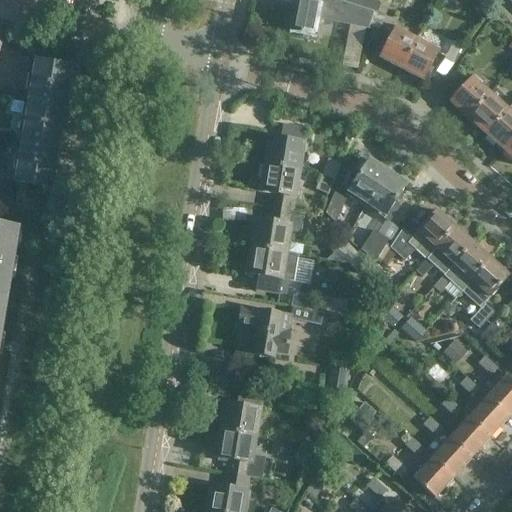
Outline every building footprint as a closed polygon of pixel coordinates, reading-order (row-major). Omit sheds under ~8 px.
[(316,38),(322,4),(298,0),(295,0),(290,33),(316,38)] [(377,14),(382,0),(347,0),(346,4),(359,8),(377,14)] [(379,59),(401,71),(416,42),(403,35),(405,32),(397,27),(379,59)] [(416,42),(401,71),(422,82),(439,50),(431,46),(429,49),(416,42)] [(64,110),(71,70),(35,64),(33,76),(27,75),(24,92),(30,93),(28,104),(64,110)] [(449,103),(467,120),(489,96),(479,87),(482,84),(473,77),(449,103)] [(489,96),(467,120),(485,136),(507,112),(489,96)] [(57,149),(64,110),(28,104),(26,115),(20,114),(17,132),(23,133),(22,143),(57,149)] [(511,116),(507,112),(485,136),(503,152),(511,141),(511,116)] [(269,140),(265,168),(300,174),(303,154),(307,154),(308,146),(304,146),(307,132),(283,128),(281,142),(269,140)] [(511,141),(503,152),(511,160),(511,141)] [(50,189),(57,149),(22,143),(20,155),(14,153),(11,171),(17,172),(15,183),(45,188),(50,189)] [(361,173),(347,195),(346,196),(365,208),(388,174),(369,162),(368,164),(362,160),(356,170),(361,173)] [(328,196),(341,166),(328,161),(315,191),(328,196)] [(300,174),(265,168),(260,195),(272,197),(270,211),(293,215),(296,198),(299,199),(301,192),(297,191),(300,174)] [(388,174),(365,208),(389,224),(400,208),(394,204),(406,186),(388,174)] [(0,194),(10,196),(12,182),(0,179),(0,194)] [(347,199),(335,194),(325,215),(336,225),(347,199)] [(304,217),(293,215),(270,211),(268,224),(256,222),(251,250),(286,256),(289,236),(293,236),(300,237),(304,217)] [(417,233),(418,234),(413,240),(403,231),(390,250),(405,263),(415,251),(426,261),(415,273),(424,281),(435,268),(427,261),(434,253),(454,229),(435,212),(417,233)] [(20,251),(23,237),(17,236),(17,232),(0,229),(0,334),(14,250),(20,251)] [(471,245),(454,229),(434,253),(441,259),(443,257),(453,266),(471,245)] [(376,262),(389,242),(373,232),(360,252),(376,262)] [(349,266),(359,257),(346,243),(336,253),(349,266)] [(461,293),(489,261),(471,245),(453,266),(454,267),(444,277),(443,276),(433,289),(440,295),(450,283),(452,285),(461,293)] [(298,258),(286,256),(251,250),(246,277),(258,279),(256,294),(279,298),(282,281),(286,281),(293,282),(298,258)] [(360,278),(370,269),(359,257),(349,266),(360,278)] [(507,278),(489,261),(461,293),(481,310),(470,323),(479,331),(494,315),(483,304),(507,278)] [(288,333),(290,321),(320,327),(323,315),(291,308),(290,317),(258,311),(257,314),(240,311),(238,327),(258,331),(253,357),(273,361),(274,354),(287,356),(291,333),(288,333)] [(489,346),(501,333),(492,325),(480,338),(489,346)] [(498,370),(484,359),(478,366),(491,378),(498,370)] [(511,382),(506,377),(487,398),(509,418),(511,414),(511,382)] [(473,398),(479,391),(466,379),(459,387),(473,398)] [(225,406),(220,434),(256,440),(263,398),(239,394),(237,409),(225,406)] [(487,398),(469,419),(491,438),(509,418),(487,398)] [(454,418),(461,411),(448,399),(441,406),(454,418)] [(364,405),(349,422),(361,431),(376,415),(364,405)] [(436,438),(443,431),(429,419),(423,427),(436,438)] [(469,419),(450,439),(472,459),(491,438),(469,419)] [(307,466),(321,436),(308,430),(294,460),(307,466)] [(256,440),(220,434),(216,460),(228,462),(226,476),(249,480),(256,440)] [(450,439),(432,459),(454,479),(472,459),(450,439)] [(418,459),(424,451),(411,440),(405,447),(418,459)] [(401,480),(408,472),(392,458),(385,465),(401,480)] [(435,500),(454,479),(432,459),(413,480),(435,500)] [(243,511),(249,480),(226,476),(223,490),(211,488),(207,511),(243,511)] [(380,500),(387,493),(374,481),(367,488),(380,500)] [(407,511),(395,500),(384,511),(407,511)] [(367,511),(355,501),(349,508),(352,511),(367,511)]
